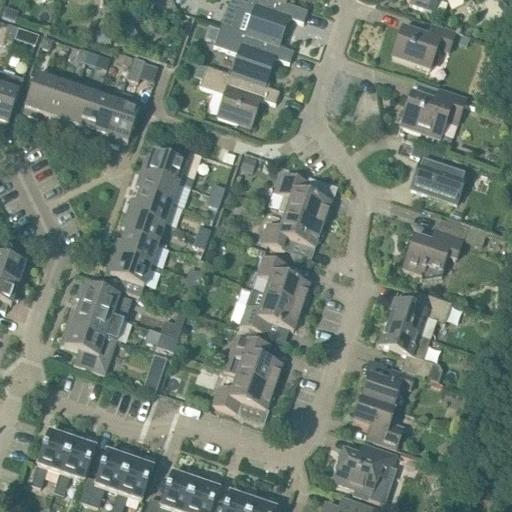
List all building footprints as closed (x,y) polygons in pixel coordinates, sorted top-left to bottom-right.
[(303,27),(307,15),(284,7),(264,0),(230,0),(227,10),(252,18),(245,39),(278,50),(288,22),(303,27)] [(446,5),(457,0),(396,0),(410,5),(408,8),(433,17),(437,6),(445,8),(446,5)] [(5,11),(1,21),(15,25),(19,16),(5,11)] [(448,56),(455,36),(432,28),(427,40),(402,31),(391,63),(429,74),(437,52),(448,56)] [(8,29),(5,39),(14,42),(17,32),(8,29)] [(238,59),(231,79),(264,91),(274,63),(289,68),(293,55),(278,50),(245,39),(220,30),(218,34),(214,47),(213,50),(238,59)] [(214,47),(218,34),(209,31),(204,44),(214,47)] [(25,43),(27,36),(17,32),(14,42),(20,45),(25,43)] [(95,34),(96,49),(111,48),(110,33),(95,34)] [(38,52),(48,56),(53,45),(43,41),(38,52)] [(80,54),(76,65),(95,71),(99,60),(80,54)] [(117,67),(130,71),(133,62),(120,58),(117,67)] [(133,62),(130,71),(126,84),(137,88),(144,66),(133,62)] [(224,99),(216,121),(249,132),(260,103),(275,108),(279,96),(264,91),(231,79),(206,71),(199,91),(224,99)] [(2,75),(0,81),(0,131),(5,134),(18,96),(23,82),(2,75)] [(22,117),(37,122),(39,118),(45,120),(56,86),(35,79),(22,117)] [(77,93),(56,86),(45,120),(50,121),(49,126),(64,131),(77,93)] [(80,132),(86,134),(97,100),(77,93),(64,131),(78,136),(80,132)] [(401,126),(441,140),(447,120),(459,123),(462,113),(465,103),(439,94),(435,106),(410,98),(401,126)] [(121,96),(118,107),(104,145),(119,150),(121,145),(127,148),(138,114),(128,111),(132,100),(121,96)] [(90,140),(104,145),(118,107),(97,100),(86,134),(91,135),(90,140)] [(494,122),(507,127),(510,120),(497,116),(494,122)] [(441,170),(444,158),(414,148),(409,161),(419,163),(409,195),(456,210),(466,178),(441,170)] [(202,161),(172,151),(168,162),(152,156),(150,162),(145,161),(140,175),(178,189),(181,181),(193,185),(202,161)] [(252,178),(256,164),(245,160),(240,174),(252,178)] [(171,209),(172,206),(178,189),(140,175),(135,190),(140,192),(138,197),(171,209)] [(278,215),(284,217),(322,229),(322,227),(328,226),(331,217),(328,212),(330,206),(304,197),(308,186),(284,178),(277,197),(283,199),(278,215)] [(214,190),(210,200),(222,203),(225,195),(214,190)] [(136,203),(131,202),(126,216),(164,229),(171,209),(138,197),(136,203)] [(222,203),(210,200),(206,210),(218,214),(222,203)] [(121,231),(126,233),(124,238),(157,250),(164,229),(126,216),(121,231)] [(322,229),(284,217),(279,232),(267,228),(260,247),(284,256),(288,244),(314,253),(315,249),(321,248),(324,239),(320,234),(322,229)] [(441,276),(446,261),(455,265),(462,245),(466,232),(439,223),(435,235),(431,246),(413,240),(402,273),(422,279),(423,285),(442,281),(443,276),(441,276)] [(200,229),(196,240),(208,244),(212,234),(200,229)] [(122,244),(117,242),(112,257),(150,270),(157,250),(124,238),(122,244)] [(208,244),(196,240),(192,251),(204,256),(208,244)] [(101,290),(138,303),(143,291),(150,270),(112,257),(107,272),(101,290)] [(0,259),(0,282),(22,290),(27,276),(23,274),(25,268),(0,259)] [(263,299),(301,312),(302,308),(306,307),(309,298),(307,294),(309,289),(283,280),(287,268),(263,260),(256,280),(268,284),(263,299)] [(190,274),(187,283),(197,286),(200,277),(190,274)] [(0,316),(3,317),(6,308),(10,310),(12,304),(17,305),(22,290),(0,282),(0,316)] [(80,287),(75,302),(80,304),(78,310),(111,321),(124,326),(131,305),(80,287)] [(292,335),(301,312),(263,299),(251,295),(239,330),(263,338),(267,327),(292,335)] [(437,327),(445,330),(451,308),(414,296),(409,310),(394,305),(386,328),(431,344),(437,327)] [(78,310),(76,315),(71,314),(66,328),(104,341),(115,345),(119,347),(126,327),(124,326),(111,321),(78,310)] [(160,338),(161,338),(178,344),(186,320),(178,317),(174,329),(164,326),(160,338)] [(66,328),(61,343),(66,345),(64,351),(79,356),(74,370),(103,380),(115,345),(104,341),(66,328)] [(444,374),(440,367),(425,362),(431,344),(386,328),(379,350),(407,360),(401,375),(439,388),(444,374)] [(161,338),(156,353),(173,359),(178,344),(161,338)] [(223,375),(236,379),(273,392),(281,369),(266,364),(270,352),(235,340),(228,360),(223,375)] [(151,369),(163,373),(166,362),(155,358),(151,369)] [(468,358),(464,370),(478,375),(482,363),(468,358)] [(368,381),(361,403),(392,413),(399,391),(410,395),(414,383),(391,375),(387,388),(368,381)] [(230,394),(218,390),(211,410),(235,418),(239,407),(265,416),(273,392),(236,379),(230,394)] [(389,429),(394,414),(392,413),(361,403),(359,408),(355,409),(352,418),(354,422),(353,427),(376,435),(372,446),(395,454),(402,433),(389,429)] [(47,474),(59,479),(71,445),(72,445),(75,438),(64,434),(61,441),(48,437),(29,491),(40,495),(47,474)] [(71,483),(83,487),(84,483),(97,445),(86,442),(83,449),(72,445),(71,445),(59,479),(60,479),(52,500),(63,504),(71,483)] [(386,484),(394,461),(362,450),(358,461),(343,456),(333,486),(371,499),(377,481),(386,484)] [(84,483),(83,487),(76,507),(89,511),(99,511),(106,494),(117,498),(129,464),(130,465),(132,458),(122,454),(119,461),(105,456),(95,487),(84,483)] [(143,469),(130,465),(129,464),(117,498),(118,499),(112,511),(124,511),(128,502),(140,506),(152,472),(151,472),(153,465),(145,462),(143,469)] [(184,483),(172,478),(161,506),(149,502),(145,511),(185,511),(195,486),(190,485),(193,478),(187,476),(184,483)] [(195,486),(185,511),(210,511),(220,487),(210,483),(207,491),(195,486)] [(249,511),(252,506),(254,506),(256,499),(245,496),(243,502),(229,498),(223,511),(249,511)] [(252,506),(249,511),(275,511),(278,507),(268,503),(266,510),(254,506),(252,506)]
